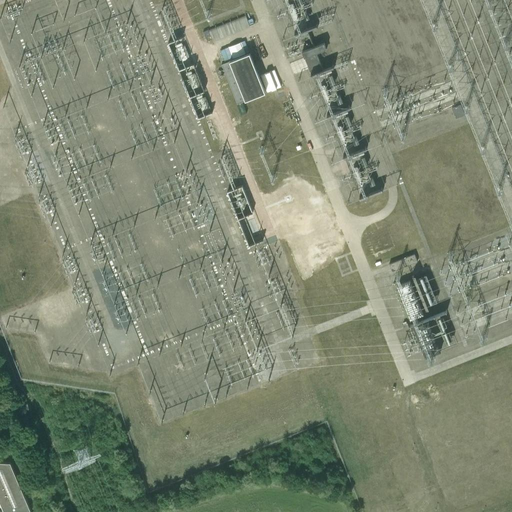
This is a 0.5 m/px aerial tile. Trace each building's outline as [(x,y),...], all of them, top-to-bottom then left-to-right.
[(207,30),(212,42),(249,27),(245,15),(207,30)] [(261,36),(247,41),(254,59),(268,54),(261,36)] [(167,43),(198,118),(213,112),(182,37),(167,43)] [(323,44),(300,49),(302,56),(325,51),(323,44)] [(236,103),(236,104),(265,93),(249,53),(221,64),(221,65),(237,103),(236,103)] [(316,55),(304,59),(311,75),(322,70),(316,55)] [(451,108),(455,119),(464,115),(460,105),(451,108)] [(227,191),(248,246),(263,240),(241,185),(227,191)] [(414,254),(389,264),(392,272),(417,262),(414,254)] [(410,281),(397,286),(410,320),(423,315),(410,281)] [(428,321),(413,327),(425,358),(440,352),(428,321)] [(0,502),(4,511),(23,511),(30,511),(10,463),(0,462),(0,502)]
